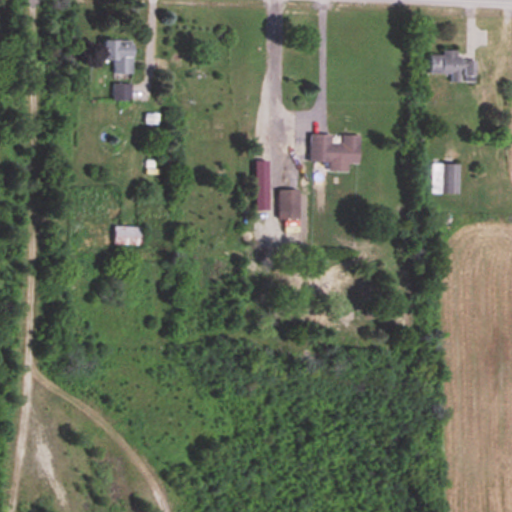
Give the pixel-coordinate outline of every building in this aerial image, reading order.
[(112,74),(131,74),(131,40),(101,40),(101,59),(112,59),(112,74)] [(428,73),(451,74),(451,82),(475,82),(475,60),(459,59),(459,50),(441,50),(441,55),(429,54),(428,73)] [(129,100),(129,84),(112,84),(112,100),(129,100)] [(359,163),(360,135),(341,134),(340,142),(331,142),(332,134),(310,133),(309,161),(328,162),(328,171),(348,172),(348,163),(359,163)] [(431,193),(456,193),(457,164),(444,164),(432,163),(431,193)] [(278,219),(299,219),(299,189),(278,189),(278,219)] [(142,226),(113,226),(113,244),(142,244),(142,226)]
